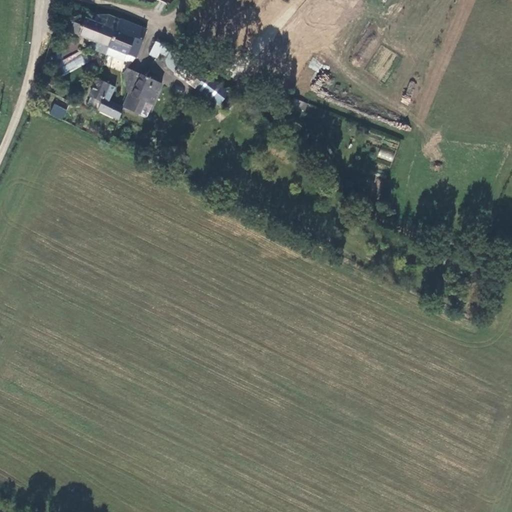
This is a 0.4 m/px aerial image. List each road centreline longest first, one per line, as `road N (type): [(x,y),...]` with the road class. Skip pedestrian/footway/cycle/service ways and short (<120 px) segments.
road 1 (track): [(170,21),(394,222),(511,266)]
road 2 (unclassified): [(0,151),(44,0)]
